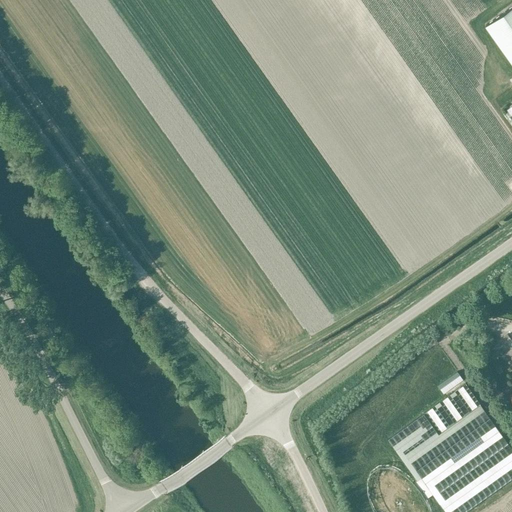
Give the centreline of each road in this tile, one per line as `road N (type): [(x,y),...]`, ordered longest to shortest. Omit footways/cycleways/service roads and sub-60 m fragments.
road 1 (unclassified): [(269,411),(511,240)]
road 2 (unclassified): [(120,511),(0,288)]
road 3 (unclassified): [(123,511),(269,411)]
